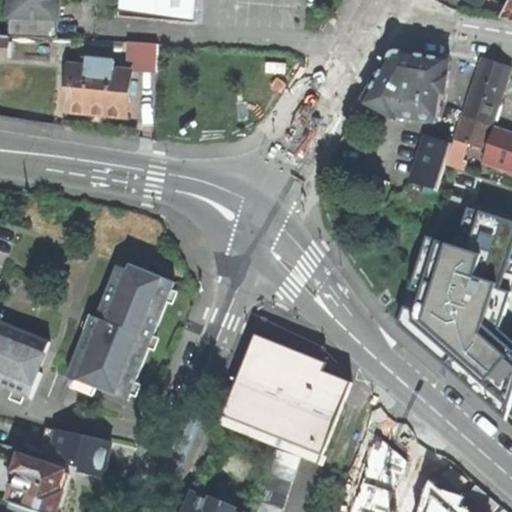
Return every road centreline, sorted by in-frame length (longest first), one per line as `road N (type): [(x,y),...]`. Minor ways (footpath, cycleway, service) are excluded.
road 1 (residential): [(261,228),(344,329),(511,473)]
road 2 (residential): [(151,511),(261,228)]
road 3 (tertiary): [(261,228),(214,197),(158,178),(0,152)]
road 4 (residential): [(261,228),(377,17)]
road 5 (residential): [(377,17),(511,39)]
